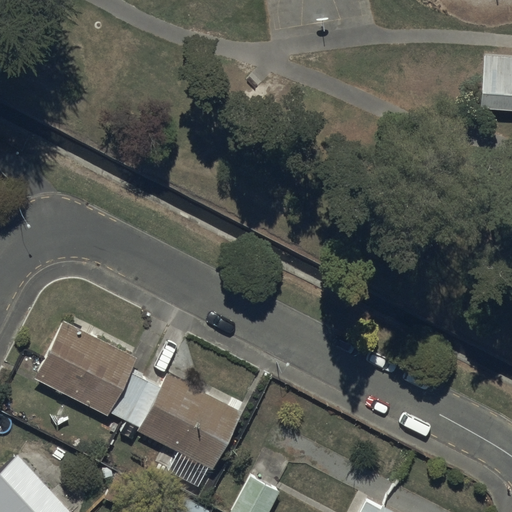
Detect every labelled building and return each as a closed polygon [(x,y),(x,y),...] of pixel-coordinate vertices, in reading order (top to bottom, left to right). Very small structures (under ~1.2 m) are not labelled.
[(511,56),(486,55),(481,108),(511,110),(511,56)] [(132,349),(59,312),(38,352),(30,367),(103,405),(132,349)] [(152,377),(129,365),(110,405),(133,416),(152,377)] [(238,404),(162,368),(136,421),(212,457),(238,404)] [(71,511),(12,446),(0,457),(0,506),(5,511),(71,511)] [(261,511),(276,485),(248,471),(229,508),(237,511),(261,511)] [(377,502),(362,494),(353,511),(403,511),(379,499),(377,502)] [(193,511),(179,503),(172,511),(193,511)]
